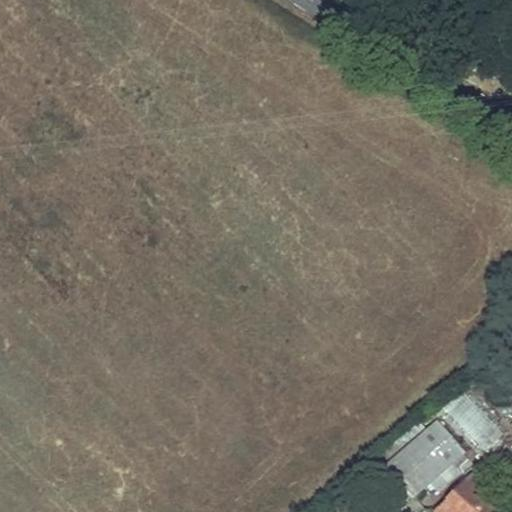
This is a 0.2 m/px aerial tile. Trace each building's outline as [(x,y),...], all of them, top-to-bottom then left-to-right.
[(511,420),(511,387),(510,386),(500,399),(511,408),(511,417),(511,419),(511,420)] [(472,389),(442,406),(472,457),(502,440),(472,389)] [(430,412),(381,457),(409,488),(430,468),(446,454),(459,442),(430,412)] [(453,462),(446,454),(430,468),(437,476),(453,462)] [(446,511),(511,511),(511,509),(465,467),(434,500),(446,511)]
